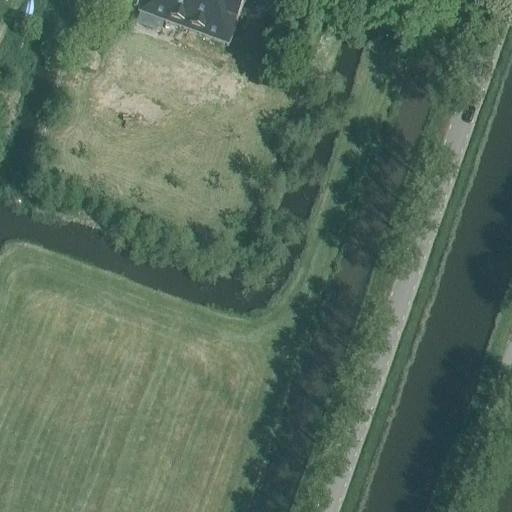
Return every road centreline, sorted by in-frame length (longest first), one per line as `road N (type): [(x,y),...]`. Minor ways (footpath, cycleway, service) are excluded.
road 1 (tertiary): [(326,511),(504,0)]
road 2 (unclassified): [(464,511),(511,377)]
